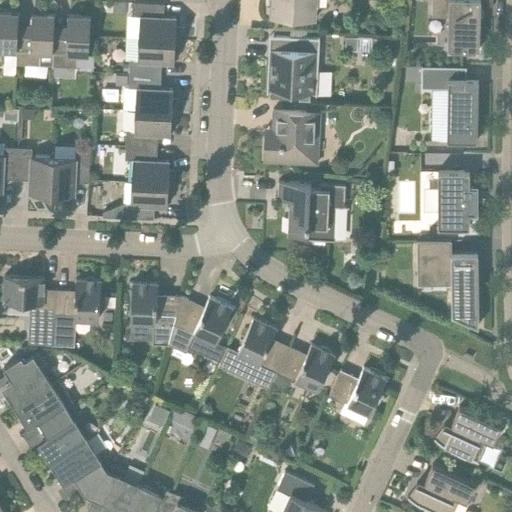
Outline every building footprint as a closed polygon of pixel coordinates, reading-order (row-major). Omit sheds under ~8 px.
[(315,20),(315,0),(271,0),(271,17),(315,20)] [(432,0),(432,15),(449,16),(448,49),(479,50),(480,0),(432,0)] [(140,15),(139,37),(176,39),(177,17),(164,16),(165,3),(133,1),(132,15),(140,15)] [(0,62),(4,63),(5,50),(17,50),(17,31),(18,31),(19,13),(20,13),(20,12),(0,10),(0,62)] [(17,31),(17,50),(17,63),(40,64),(41,51),(53,52),(54,33),(55,15),(57,15),(57,13),(33,12),(33,11),(32,11),(31,32),(18,31),(17,31)] [(54,33),(53,52),(53,65),(76,66),(77,53),(89,54),(91,15),(70,14),(70,13),(69,13),(68,33),(54,33)] [(267,91),(299,92),(310,93),(317,93),(320,37),(278,35),(277,49),(269,49),(267,91)] [(380,50),(380,37),(345,35),(344,48),(380,50)] [(175,62),(176,39),(139,37),(138,59),(130,59),(130,62),(130,71),(129,73),(161,75),(162,61),(175,62)] [(477,141),(477,82),(461,82),(461,66),(420,66),(420,89),(447,89),(447,140),(477,141)] [(137,87),(136,109),(172,111),(174,89),(161,88),(161,75),(129,73),(129,87),(137,87)] [(126,85),(127,75),(115,75),(115,85),(126,85)] [(310,93),(299,92),(299,101),(309,101),(310,93)] [(17,108),(4,107),(4,118),(17,119),(17,108)] [(34,109),(23,108),(22,118),(33,119),(34,109)] [(306,108),(305,111),(274,109),(273,128),(265,128),(264,160),(318,163),(320,111),(317,111),(318,108),(306,108)] [(126,145),(158,146),(159,133),(171,134),(172,111),(136,109),(135,131),(127,131),(126,145)] [(125,180),(125,181),(169,183),(170,160),(157,160),(158,146),(126,145),(125,159),(133,159),(132,180),(125,180)] [(0,190),(3,191),(4,178),(17,179),(19,147),(5,146),(4,154),(0,153),(0,190)] [(30,192),(53,193),(54,157),(32,155),(33,148),(19,147),(17,179),(31,179),(30,192)] [(54,157),(53,193),(75,194),(75,182),(89,182),(91,150),(77,150),(76,158),(54,157)] [(474,187),(469,187),(469,170),(438,170),(438,227),(470,227),(469,210),(474,210),(474,187)] [(311,182),(279,180),(278,199),(289,199),(288,232),(303,232),(302,238),(334,239),(336,206),(345,206),(346,184),(320,182),(320,188),(311,187),(311,182)] [(168,205),(169,183),(125,181),(124,203),(123,203),(104,211),(103,216),(123,217),(155,218),(155,205),(168,205)] [(417,240),(417,270),(451,270),(452,313),(478,325),(478,252),(451,252),(451,239),(417,240)] [(54,342),(56,318),(57,289),(45,289),(45,277),(5,275),(4,301),(31,302),(30,317),(29,341),(54,342)] [(76,290),(57,289),(56,318),(72,319),(72,317),(100,318),(101,280),(77,279),(76,290)] [(170,342),(171,342),(176,325),(183,296),(181,295),(158,294),(158,283),(133,282),(131,319),(154,320),(153,339),(153,341),(170,342)] [(209,357),(216,341),(233,306),(210,296),(205,306),(183,296),(176,325),(171,342),(187,350),(189,347),(209,357)] [(114,298),(104,298),(104,308),(114,308),(114,298)] [(272,337),(277,327),(254,316),(239,350),(228,345),(219,365),(270,388),(277,372),(278,372),(290,345),(272,337)] [(290,345),(278,372),(293,379),(294,377),(319,389),(335,354),(312,343),(307,353),(290,345)] [(5,367),(12,379),(10,379),(14,385),(6,391),(15,407),(52,383),(43,368),(49,363),(39,350),(25,360),(22,356),(5,367)] [(359,377),(341,369),(329,395),(345,403),(346,401),(370,413),(387,378),(364,367),(359,377)] [(59,378),(52,383),(15,407),(25,422),(34,417),(38,422),(39,421),(44,428),(76,407),(69,394),(59,378)] [(212,410),(211,406),(204,402),(199,412),(209,417),(212,410)] [(494,444),(502,426),(460,406),(450,428),(444,425),(435,438),(438,441),(442,444),(447,447),(452,450),(451,452),(466,459),(467,457),(478,462),(488,441),(494,444)] [(51,462),(89,439),(79,424),(85,420),(76,407),(44,428),(48,435),(47,436),(50,441),(42,447),(51,462)] [(193,435),(199,423),(189,419),(184,431),(193,435)] [(208,449),(216,428),(206,424),(197,444),(208,449)] [(98,454),(89,439),(51,462),(61,478),(70,473),(74,478),(75,477),(86,494),(112,464),(105,450),(98,454)] [(246,456),(251,446),(237,439),(232,450),(246,456)] [(286,456),(300,451),(297,440),(282,445),(286,456)] [(127,469),(112,464),(86,494),(103,502),(103,503),(108,506),(106,511),(126,511),(140,483),(124,476),(127,469)] [(467,502),(475,484),(433,465),(423,486),(417,483),(408,496),(411,500),(415,502),(419,505),(426,508),(425,510),(428,511),(454,511),(461,499),(467,502)] [(324,511),(326,509),(307,500),(315,483),(285,470),(277,488),(290,494),(282,511),(324,511)] [(155,491),(140,483),(126,511),(163,511),(173,492),(159,484),(155,491)] [(173,492),(163,511),(200,511),(201,511),(185,504),(187,497),(173,492)]
